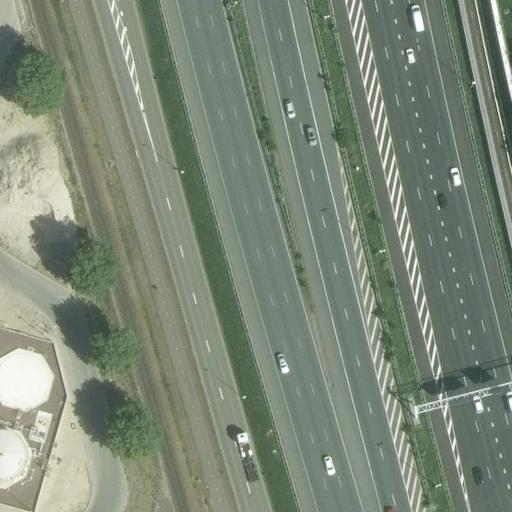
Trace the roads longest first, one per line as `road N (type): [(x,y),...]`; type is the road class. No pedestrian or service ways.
road 1 (unclassified): [(255,511),(116,0)]
road 2 (motorway): [(204,0),(343,511)]
road 3 (motorway): [(272,0),(395,511)]
road 4 (motorway): [(511,499),(391,14)]
